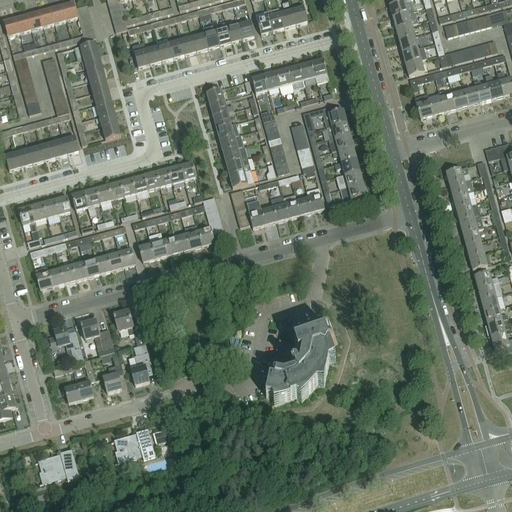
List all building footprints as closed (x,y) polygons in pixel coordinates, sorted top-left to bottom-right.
[(119,5),(118,0),(117,0),(106,3),(108,9),(119,5)] [(431,10),(428,0),(422,0),(425,11),(431,10)] [(244,1),(232,4),(234,10),(245,7),(244,1)] [(203,8),(201,2),(190,6),(191,11),(203,8)] [(511,8),(509,2),(497,5),(499,11),(511,8)] [(234,10),(232,4),(220,8),(222,13),(234,10)] [(404,4),(400,5),(394,7),(389,8),(392,20),(408,16),(404,4)] [(121,11),(120,6),(119,5),(108,9),(109,14),(121,11)] [(499,11),(497,5),(486,8),(487,14),(499,11)] [(77,17),(75,11),(74,6),(62,9),(66,25),(78,21),(77,17)] [(191,11),(190,6),(178,9),(179,14),(191,11)] [(88,14),(87,8),(75,11),(77,17),(88,14)] [(211,16),(222,13),(220,8),(210,11),(211,16)] [(487,14),(486,8),(474,12),(475,17),(487,14)] [(66,25),(62,9),(50,13),(54,28),(66,25)] [(308,25),(303,10),(291,13),(295,28),(308,25)] [(434,22),(431,10),(425,11),(428,23),(434,22)] [(123,17),(121,11),(109,14),(111,20),(123,17)] [(173,16),(172,11),(160,14),(162,19),(173,16)] [(199,20),(211,16),(210,11),(197,14),(199,20)] [(284,31),(280,16),(278,11),(266,14),(268,19),(272,35),(284,31)] [(475,17),(474,12),(462,15),(464,20),(475,17)] [(54,28),(50,13),(38,16),(42,31),(54,28)] [(295,28),(291,13),(280,16),(284,31),(295,28)] [(509,26),(506,13),(500,15),(503,26),(503,27),(509,26)] [(90,19),(88,14),(77,17),(78,21),(78,22),(90,19)] [(162,19),(160,14),(148,17),(150,23),(162,19)] [(199,20),(197,14),(185,17),(188,23),(199,20)] [(414,15),(408,16),(392,20),(396,32),(411,28),(417,26),(414,15)] [(452,24),(464,20),(462,15),(450,18),(452,24)] [(503,26),(500,15),(494,16),(497,28),(503,26)] [(42,31),(38,16),(27,19),(31,34),(42,31)] [(497,28),(494,16),(488,18),(492,29),(497,28)] [(124,22),(123,17),(111,20),(112,25),(124,22)] [(150,23),(148,17),(136,20),(138,26),(150,23)] [(188,23),(185,17),(174,20),(176,26),(188,23)] [(440,27),(452,24),(450,18),(438,21),(440,27)] [(492,29),(488,18),(483,19),(486,31),(492,29)] [(31,34),(27,19),(15,22),(19,37),(31,34)] [(91,25),(90,19),(78,22),(80,28),(91,25)] [(272,35),(268,19),(256,23),(260,38),(272,35)] [(486,31),(483,19),(477,21),(480,32),(486,31)] [(138,26),(136,20),(124,23),(126,28),(126,29),(138,26)] [(164,29),(175,26),(176,26),(174,20),(162,24),(164,29)] [(480,32),(477,21),(472,22),(475,34),(480,32)] [(19,37),(15,22),(3,25),(7,40),(19,37)] [(126,28),(124,23),(124,22),(112,25),(114,31),(126,28)] [(438,34),(434,22),(428,23),(432,35),(438,34)] [(475,34),(472,22),(466,24),(469,35),(475,34)] [(152,32),(164,29),(162,24),(151,27),(152,32)] [(254,40),(250,24),(238,28),(243,43),(254,40)] [(469,35),(466,24),(461,25),(464,37),(469,35)] [(93,31),(91,25),(80,28),(81,34),(93,31)] [(464,37),(461,25),(455,26),(458,38),(464,37)] [(458,38),(455,26),(450,28),(453,40),(458,38)] [(511,37),(511,36),(509,26),(503,27),(506,39),(511,37)] [(152,32),(151,27),(139,30),(141,35),(152,32)] [(128,33),(126,29),(126,28),(114,31),(115,36),(128,33)] [(243,43),(238,28),(227,31),(231,46),(243,43)] [(414,40),(411,28),(396,32),(399,44),(414,40)] [(453,40),(450,28),(444,29),(447,41),(453,40)] [(129,39),(141,35),(139,30),(128,33),(129,39)] [(83,39),(94,36),(93,31),(81,34),(83,39)] [(231,46),(227,31),(216,34),(219,49),(231,46)] [(219,49),(216,34),(204,37),(208,52),(219,49)] [(441,46),(438,34),(432,35),(435,47),(441,46)] [(95,41),(94,36),(83,39),(84,44),(95,41)] [(208,52),(204,37),(192,40),(196,55),(208,52)] [(84,44),(83,39),(71,42),(72,48),(84,44)] [(196,55),(192,40),(181,44),(185,59),(196,55)] [(417,52),(414,40),(399,44),(402,56),(417,52)] [(72,48),(71,42),(59,45),(61,51),(72,48)] [(185,59),(181,44),(169,47),(173,62),(185,59)] [(494,44),(489,46),(492,57),(497,56),(494,44)] [(61,51),(59,45),(47,48),(49,54),(61,51)] [(98,57),(95,46),(80,50),(83,62),(98,57)] [(150,68),(146,53),(144,46),(132,50),(138,71),(150,68)] [(444,57),(441,46),(435,47),(438,59),(444,57)] [(492,57),(489,46),(483,47),(486,59),(492,57)] [(173,62),(169,47),(157,50),(161,65),(173,62)] [(486,59),(483,47),(478,49),(481,60),(486,59)] [(49,54),(47,48),(36,52),(37,57),(49,54)] [(481,60),(478,49),(472,50),(475,62),(481,60)] [(9,62),(6,50),(0,51),(3,63),(9,62)] [(161,65),(157,50),(146,53),(150,68),(161,65)] [(423,50),(417,52),(402,56),(405,67),(420,63),(426,62),(423,50)] [(475,62),(472,50),(467,52),(469,63),(475,62)] [(37,57),(36,52),(24,55),(25,60),(37,57)] [(469,63),(467,52),(461,53),(464,64),(469,63)] [(464,64),(461,53),(455,55),(458,66),(464,64)] [(25,60),(24,55),(12,58),(14,64),(25,60)] [(66,66),(63,55),(57,57),(60,68),(66,66)] [(458,66),(455,55),(450,56),(453,67),(458,66)] [(453,67),(450,56),(444,58),(447,69),(453,67)] [(102,69),(98,57),(83,62),(87,73),(102,69)] [(447,69),(444,58),(444,57),(438,59),(441,71),(447,69)] [(504,58),(493,61),(494,67),(506,64),(504,58)] [(27,66),(25,60),(14,64),(15,69),(27,66)] [(42,64),(43,70),(55,66),(54,61),(42,64)] [(494,67),(493,61),(481,64),(483,70),(494,67)] [(12,73),(9,62),(3,63),(7,75),(12,73)] [(328,83),(323,62),(311,65),(315,81),(317,87),(328,83)] [(424,75),(420,63),(405,67),(408,79),(424,75)] [(483,70),(481,64),(469,68),(471,74),(483,70)] [(315,81),(311,65),(299,69),(303,84),(315,81)] [(28,71),(27,66),(15,69),(16,74),(28,71)] [(57,72),(55,66),(43,70),(45,75),(57,72)] [(69,78),(66,66),(60,68),(63,80),(69,78)] [(471,74),(469,68),(457,71),(459,77),(471,74)] [(105,80),(102,69),(87,73),(90,84),(105,80)] [(304,90),(303,84),(299,69),(287,72),(293,93),(304,90)] [(30,77),(28,71),(16,74),(18,80),(30,77)] [(459,77),(457,71),(445,74),(447,80),(459,77)] [(58,77),(57,72),(45,75),(46,80),(58,77)] [(293,93),(287,72),(275,75),(279,90),(281,96),(293,93)] [(15,85),(12,73),(7,75),(10,86),(15,85)] [(435,83),(447,80),(445,74),(433,77),(435,83)] [(279,90),(275,75),(263,78),(267,93),(279,90)] [(31,82),(30,77),(18,80),(20,85),(31,82)] [(60,83),(58,77),(46,80),(48,86),(60,83)] [(435,83),(433,77),(422,80),(423,87),(435,83)] [(72,89),(69,78),(63,80),(66,91),(72,89)] [(267,93),(263,78),(251,81),(251,84),(253,92),(255,97),(267,93)] [(503,100),(499,85),(493,86),(491,78),(485,80),(487,88),(491,103),(503,100)] [(108,92),(105,80),(90,84),(85,86),(87,93),(92,91),(93,96),(108,92)] [(423,87),(422,80),(410,84),(411,90),(423,87)] [(511,97),(511,86),(511,81),(499,85),(503,100),(511,97)] [(21,91),(33,88),(31,82),(20,85),(21,91)] [(61,88),(60,83),(48,86),(49,91),(61,88)] [(18,96),(15,85),(10,86),(13,98),(18,96)] [(491,103),(487,88),(481,90),(480,85),(474,86),(475,91),(480,107),(491,103)] [(34,93),(33,88),(21,91),(22,96),(34,93)] [(63,94),(61,88),(49,91),(51,97),(63,94)] [(75,101),(72,89),(66,91),(69,103),(75,101)] [(480,107),(475,91),(464,94),(468,110),(480,107)] [(111,104),(108,92),(93,96),(96,108),(111,104)] [(225,104),(222,93),(222,92),(206,96),(209,108),(225,104)] [(36,99),(34,93),(22,96),(24,102),(36,99)] [(64,99),(63,94),(51,97),(52,102),(64,99)] [(456,113),(452,98),(447,99),(445,94),(438,96),(440,101),(444,117),(456,113)] [(468,110),(464,94),(452,98),(456,113),(468,110)] [(22,108),(18,96),(13,98),(16,110),(22,108)] [(37,105),(36,99),(24,102),(26,108),(37,105)] [(66,105),(64,99),(52,102),(54,108),(66,105)] [(432,120),(428,104),(427,99),(415,102),(416,108),(420,123),(432,120)] [(78,113),(75,101),(69,103),(72,114),(78,113)] [(444,117),(440,101),(428,104),(432,120),(444,117)] [(114,115),(111,104),(96,108),(99,119),(114,115)] [(226,110),(225,104),(209,108),(213,120),(228,116),(234,114),(233,108),(226,110)] [(39,110),(37,105),(26,108),(27,113),(39,110)] [(67,110),(66,105),(54,108),(55,113),(67,110)] [(25,120),(22,108),(16,110),(19,121),(25,120)] [(347,125),(344,114),(343,113),(334,115),(332,109),(317,114),(318,120),(323,119),(326,130),(347,125)] [(40,116),(39,110),(27,113),(29,119),(40,116)] [(57,119),(69,116),(67,110),(55,113),(57,119)] [(81,124),(78,113),(72,114),(76,126),(81,124)] [(117,127),(114,115),(99,119),(102,131),(117,127)] [(70,122),(69,116),(57,119),(59,125),(70,122)] [(232,128),(228,116),(213,120),(216,132),(232,128)] [(275,123),(273,117),(268,118),(261,120),(263,126),(275,123)] [(59,125),(57,119),(46,123),(47,128),(59,125)] [(47,128),(46,123),(34,126),(35,132),(47,128)] [(276,129),(275,123),(263,126),(264,132),(276,129)] [(84,136),(81,125),(81,124),(76,126),(79,138),(84,136)] [(350,137),(347,125),(326,130),(330,143),(334,141),(350,137)] [(35,132),(34,126),(22,129),(24,135),(35,132)] [(121,139),(117,127),(102,131),(106,143),(121,139)] [(239,139),(235,127),(232,128),(216,132),(219,144),(239,139)] [(291,130),(292,136),(304,133),(302,127),(291,130)] [(24,135),(22,129),(11,132),(12,138),(24,135)] [(278,135),(276,129),(264,132),(266,138),(278,135)] [(12,138),(11,132),(0,134),(0,140),(0,141),(12,138)] [(305,139),(304,133),(292,136),(294,142),(305,139)] [(316,146),(313,134),(308,135),(311,148),(316,146)] [(279,140),(278,135),(266,138),(266,140),(268,143),(279,140)] [(88,148),(85,136),(84,136),(79,138),(82,150),(88,148)] [(353,149),(350,137),(334,141),(338,154),(353,149)] [(244,150),(241,138),(239,139),(219,144),(222,156),(244,150)] [(307,144),(305,139),(294,142),(295,147),(307,144)] [(79,155),(75,140),(63,143),(67,158),(79,155)] [(281,146),(279,140),(268,143),(269,147),(269,149),(281,146)] [(67,158),(63,143),(52,146),(56,161),(67,158)] [(309,150),(307,144),(295,147),(297,153),(309,150)] [(56,161),(52,146),(40,149),(44,164),(56,161)] [(283,152),(281,146),(269,149),(271,155),(283,152)] [(511,158),(509,146),(501,148),(504,160),(511,158)] [(504,160),(501,148),(493,151),(496,162),(500,161),(504,160)] [(44,164),(40,149),(29,152),(33,167),(44,164)] [(356,162),(353,149),(338,154),(332,155),(334,160),(339,159),(341,166),(356,162)] [(248,162),(244,150),(222,156),(226,168),(248,162)] [(310,156),(309,150),(297,153),(298,159),(310,156)] [(496,162),(493,151),(485,153),(488,164),(496,162)] [(33,167),(29,152),(17,156),(21,171),(33,167)] [(284,158),(283,152),(271,155),(271,156),(272,161),(284,158)] [(21,171),(17,156),(5,159),(9,174),(21,171)] [(312,162),(310,156),(298,159),(300,165),(312,162)] [(511,157),(511,158),(504,160),(500,161),(504,174),(510,172),(511,171),(511,157)] [(286,164),(284,158),(272,161),(273,164),(274,167),(286,164)] [(251,174),(248,162),(226,168),(229,180),(251,174)] [(313,168),(312,162),(300,165),(302,171),(313,168)] [(356,162),(341,166),(336,168),(337,174),(343,173),(344,178),(360,174),(356,162)] [(288,170),(286,164),(274,167),(276,173),(288,170)] [(196,181),(192,165),(180,169),(184,184),(196,181)] [(484,165),(477,167),(480,180),(482,179),(482,180),(488,178),(484,165)] [(277,179),(276,173),(274,167),(270,168),(272,174),(269,177),(270,181),(273,181),(277,180),(277,179)] [(315,173),(313,168),(302,171),(303,176),(305,176),(314,174),(315,173)] [(184,184),(180,169),(168,172),(172,188),(184,184)] [(289,175),(288,170),(276,173),(277,179),(289,175)] [(470,183),(466,170),(445,176),(449,189),(470,183)] [(326,183),(323,171),(318,173),(321,184),(326,183)] [(172,188),(168,172),(156,175),(160,191),(172,188)] [(254,186),(251,174),(229,180),(232,192),(248,188),(254,186)] [(363,186),(360,174),(344,178),(336,180),(340,192),(347,190),(363,186)] [(160,191),(156,175),(144,178),(148,194),(160,191)] [(148,194),(144,178),(132,182),(136,198),(148,194)] [(491,190),(488,178),(482,180),(485,192),(491,190)] [(136,198),(132,182),(120,185),(124,201),(136,198)] [(324,197),(329,195),(326,183),(321,184),(324,197)] [(473,195),(470,183),(449,189),(452,201),(467,197),(473,195)] [(124,201),(120,185),(108,188),(112,204),(113,209),(119,207),(117,203),(124,201)] [(366,199),(363,186),(347,190),(351,203),(366,199)] [(112,204),(108,188),(95,192),(100,207),(112,204)] [(494,202),(491,190),(485,192),(489,204),(494,202)] [(324,213),(319,191),(306,194),(308,201),(312,216),(324,213)] [(100,207),(95,192),(83,195),(88,211),(90,219),(96,217),(94,209),(100,207)] [(243,199),(243,198),(242,193),(230,196),(232,202),(243,199)] [(88,211),(83,195),(71,198),(76,214),(88,211)] [(469,203),(467,197),(452,201),(456,213),(476,207),(475,202),(469,203)] [(300,219),(296,204),(294,198),(282,201),(284,207),(288,222),(300,219)] [(71,215),(67,199),(55,203),(59,218),(71,215)] [(245,205),(243,199),(232,202),(233,208),(245,205)] [(215,206),(214,201),(202,204),(204,208),(204,210),(215,206)] [(312,216),(308,201),(296,204),(300,219),(312,216)] [(497,214),(494,202),(489,204),(492,216),(497,214)] [(59,218),(55,203),(43,206),(47,222),(59,218)] [(503,206),(506,213),(511,210),(511,205),(511,203),(503,206)] [(246,211),(246,209),(245,205),(233,208),(235,214),(246,211)] [(47,222),(43,206),(30,209),(35,225),(47,222)] [(217,212),(215,206),(204,210),(205,214),(205,215),(217,212)] [(251,228),(252,232),(265,229),(261,213),(259,206),(246,209),(246,211),(248,216),(250,222),(251,228)] [(288,222),(284,207),(272,210),(277,226),(288,222)] [(480,219),(476,207),(456,213),(459,225),(480,219)] [(205,214),(204,210),(204,208),(191,212),(193,217),(205,214)] [(37,233),(35,225),(30,209),(18,213),(22,228),(29,227),(31,235),(37,233)] [(277,226),(272,210),(261,213),(265,229),(277,226)] [(248,216),(246,211),(235,214),(236,220),(248,216)] [(181,220),(193,217),(191,212),(179,215),(181,220)] [(219,218),(217,212),(205,215),(207,221),(219,218)] [(501,226),(497,214),(492,216),(495,228),(501,226)] [(181,220),(179,215),(168,218),(169,223),(181,220)] [(250,222),(248,216),(236,220),(238,225),(250,222)] [(169,223),(168,218),(156,221),(157,226),(169,223)] [(220,223),(219,218),(207,221),(208,226),(220,223)] [(483,231),(480,219),(459,225),(462,237),(477,233),(483,231)] [(157,226),(156,221),(144,224),(146,230),(157,226)] [(251,228),(250,222),(238,225),(239,231),(251,228)] [(222,229),(220,223),(208,226),(210,231),(210,232),(222,229)] [(146,230),(144,224),(132,227),(134,233),(146,230)] [(504,239),(501,226),(495,228),(499,241),(504,239)] [(124,229),(112,233),(114,238),(126,235),(124,229)] [(202,250),(197,234),(196,229),(184,232),(186,238),(190,253),(202,250)] [(223,234),(222,229),(210,232),(212,238),(223,234)] [(212,238),(210,232),(210,231),(197,234),(202,250),(214,246),(212,238)] [(114,238),(112,233),(101,236),(102,241),(114,238)] [(481,245),(477,233),(462,237),(466,249),(481,245)] [(90,245),(102,241),(101,236),(89,239),(90,245)] [(167,259),(162,244),(160,236),(148,239),(150,247),(155,263),(167,259)] [(190,253),(186,238),(174,241),(178,256),(190,253)] [(78,248),(90,245),(89,239),(77,242),(78,248)] [(507,251),(504,239),(499,241),(502,252),(507,251)] [(178,256),(174,241),(162,244),(167,259),(178,256)] [(41,248),(39,242),(27,245),(29,251),(41,248)] [(78,248),(77,242),(65,245),(66,251),(78,248)] [(55,254),(66,251),(65,245),(53,249),(55,254)] [(484,257),(481,246),(481,245),(466,249),(469,262),(484,257)] [(155,263),(150,247),(138,250),(143,266),(155,263)] [(55,254),(53,249),(41,252),(43,257),(55,254)] [(511,263),(507,251),(502,252),(505,264),(511,263)] [(31,261),(43,257),(41,252),(30,255),(31,261)] [(135,268),(131,252),(119,256),(123,271),(135,268)] [(123,271),(119,256),(107,259),(111,275),(123,271)] [(487,270),(484,257),(469,262),(473,274),(487,270)] [(111,275),(107,259),(95,262),(99,278),(111,275)] [(99,278),(95,262),(83,265),(88,281),(99,278)] [(88,281),(83,265),(71,269),(76,284),(88,281)] [(76,284),(71,269),(60,272),(64,287),(76,284)] [(64,287),(60,272),(48,275),(52,291),(64,287)] [(52,291),(48,275),(36,278),(40,294),(52,291)] [(491,283),(489,276),(474,280),(477,292),(498,286),(497,281),(491,283)] [(501,298),(498,286),(477,292),(481,304),(496,300),(501,298)] [(499,312),(496,300),(481,304),(484,316),(499,312)] [(501,320),(499,312),(484,316),(487,329),(502,324),(508,323),(507,318),(501,320)] [(132,327),(130,320),(128,313),(114,317),(115,320),(114,320),(114,322),(115,322),(119,334),(127,332),(129,338),(134,337),(137,349),(145,347),(139,325),(132,327)] [(98,355),(113,351),(108,332),(107,333),(108,334),(99,336),(95,323),(81,326),(82,330),(81,330),(81,332),(82,331),(85,343),(94,340),(98,355)] [(506,336),(502,325),(502,324),(487,329),(485,329),(487,337),(489,336),(491,341),(506,336)] [(84,364),(75,334),(67,336),(66,333),(66,330),(53,334),(55,339),(48,341),(52,353),(59,351),(58,350),(66,348),(67,352),(70,351),(74,366),(78,365),(84,364)] [(338,345),(334,333),(294,347),(284,345),(284,344),(278,343),(276,356),(277,354),(287,356),(292,361),(295,368),(293,369),(292,369),(292,370),(291,371),(291,372),(292,373),(292,374),(293,375),(294,375),(295,375),(296,376),(284,380),(276,379),(275,379),(274,379),(273,380),(273,381),(273,382),(274,382),(274,383),(275,383),(270,382),(266,400),(272,402),(274,408),(296,401),(301,406),(317,388),(324,390),(328,367),(335,365),(330,348),(338,345)] [(511,342),(508,343),(506,337),(506,336),(491,341),(494,353),(500,351),(502,358),(511,354),(511,342)] [(145,347),(135,350),(137,359),(148,356),(145,347)] [(121,393),(117,378),(117,376),(116,374),(122,373),(117,355),(111,357),(115,369),(108,371),(110,378),(102,380),(107,397),(121,393)] [(146,375),(152,373),(148,356),(137,359),(135,359),(138,370),(131,372),(135,389),(149,385),(146,375)] [(94,378),(90,362),(83,364),(88,380),(94,378)] [(55,379),(73,374),(71,367),(53,373),(55,379)] [(0,389),(9,387),(6,375),(0,377),(0,389)] [(94,400),(89,385),(77,388),(81,404),(94,400)] [(0,402),(13,399),(9,387),(0,389),(0,402)] [(81,404),(77,388),(64,392),(68,407),(81,404)] [(13,399),(0,402),(0,423),(12,420),(10,412),(16,411),(13,399)] [(154,460),(147,433),(135,436),(137,440),(129,442),(128,440),(118,443),(118,444),(121,455),(117,456),(120,465),(136,461),(136,459),(141,458),(142,462),(143,463),(154,460)] [(155,453),(166,448),(161,436),(150,441),(155,453)] [(71,453),(70,454),(60,456),(61,461),(53,463),(53,461),(41,464),(44,476),(41,476),(44,486),(58,482),(60,481),(60,480),(66,478),(67,482),(67,484),(79,480),(72,457),(71,453)]
